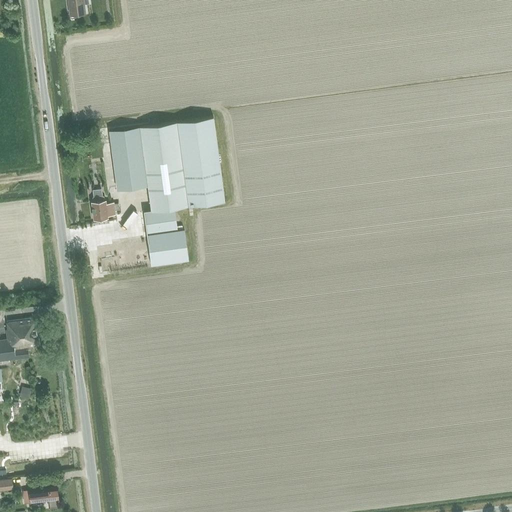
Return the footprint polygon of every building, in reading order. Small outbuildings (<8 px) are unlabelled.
[(68,0),(71,16),(86,14),(84,0),(68,0)] [(148,242),(149,242),(152,265),(189,259),(185,229),(178,230),(174,207),(225,200),(214,116),(109,130),(117,190),(148,186),(151,210),(144,211),(148,242)] [(93,200),(93,202),(92,202),(94,219),(108,217),(108,216),(115,215),(114,203),(106,204),(106,200),(105,200),(105,199),(104,197),(102,196),(94,197),(93,198),(93,200)] [(7,321),(8,329),(7,329),(8,339),(0,340),(0,360),(29,357),(28,347),(40,345),(36,317),(7,321)] [(22,387),(20,396),(28,398),(31,389),(22,387)] [(0,481),(0,490),(12,489),(11,480),(0,481)] [(31,502),(48,500),(49,507),(58,506),(57,499),(59,499),(57,486),(29,490),(31,502)]
